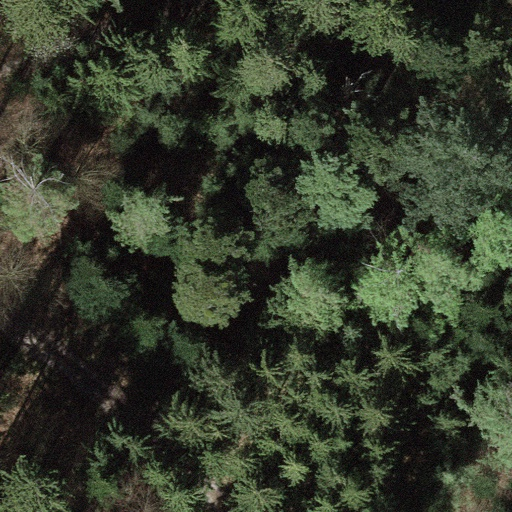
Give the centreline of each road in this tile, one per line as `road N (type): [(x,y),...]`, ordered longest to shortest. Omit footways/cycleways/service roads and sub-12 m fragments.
road 1 (track): [(247,511),(139,416),(0,318)]
road 2 (track): [(0,75),(201,0)]
